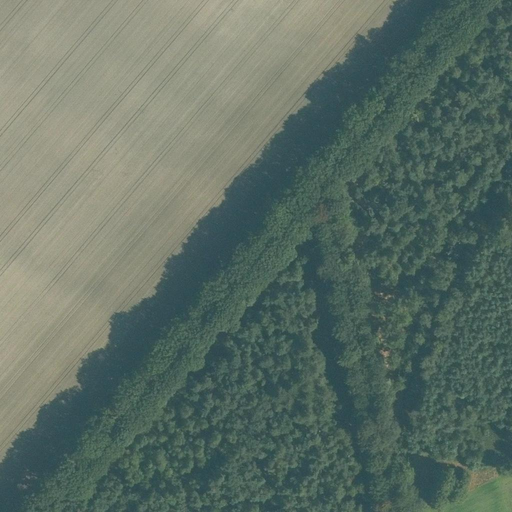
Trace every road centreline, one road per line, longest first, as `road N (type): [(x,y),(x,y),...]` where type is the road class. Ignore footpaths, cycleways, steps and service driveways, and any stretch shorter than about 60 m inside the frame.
road 1 (track): [(32,511),(465,0)]
road 2 (track): [(396,511),(326,162)]
